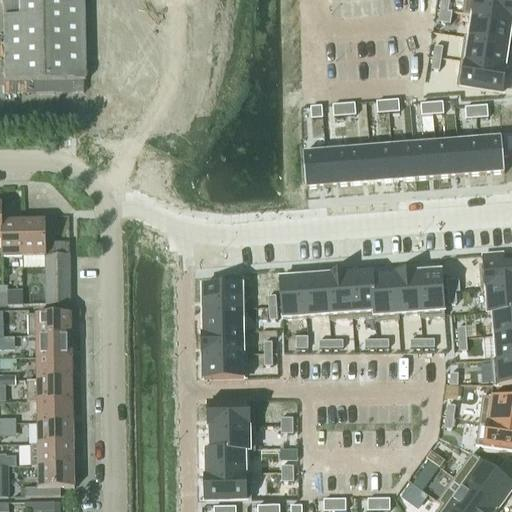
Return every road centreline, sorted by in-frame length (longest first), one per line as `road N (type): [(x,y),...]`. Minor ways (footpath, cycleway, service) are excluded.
road 1 (residential): [(194,236),(511,217)]
road 2 (residential): [(137,209),(114,267),(114,511)]
road 3 (residential): [(189,511),(181,278),(194,236)]
road 4 (residential): [(224,0),(209,83),(137,209)]
road 5 (residential): [(137,209),(69,165),(0,165)]
